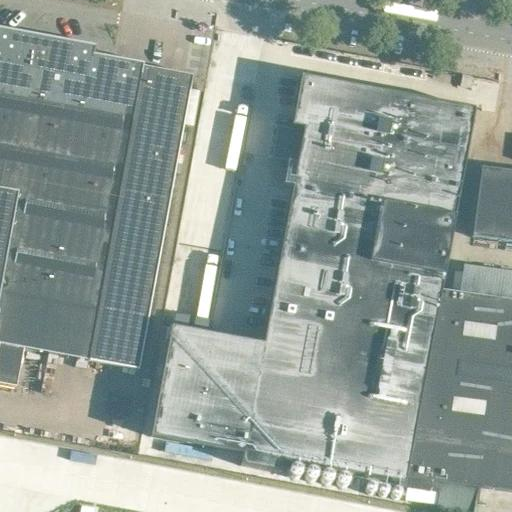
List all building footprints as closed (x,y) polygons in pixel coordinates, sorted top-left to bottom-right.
[(94,48),(50,40),(0,30),(0,385),(15,388),(22,350),(138,372),(192,78),(154,71),(152,82),(140,80),(142,68),(143,65),(93,56),(94,48)] [(152,82),(154,71),(142,68),(140,80),(152,82)] [(170,328),(150,438),(241,455),(240,467),(280,474),(282,462),(400,484),(399,491),(406,492),(404,501),(437,507),(436,511),(476,511),(480,490),(511,494),(511,301),(440,291),(474,110),(300,78),(291,128),(302,130),(263,345),(170,328)] [(511,244),(511,174),(480,170),(471,239),(511,244)] [(511,273),(464,266),(461,292),(511,299),(511,273)]
